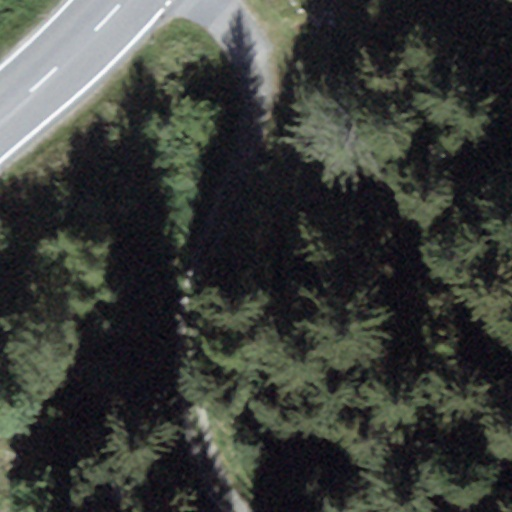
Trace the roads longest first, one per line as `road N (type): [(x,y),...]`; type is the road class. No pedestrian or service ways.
road 1 (track): [(197,0),(228,27),(255,80),(247,143),(191,305),(189,347),(205,461),(236,511)]
road 2 (primary): [(0,118),(124,0)]
